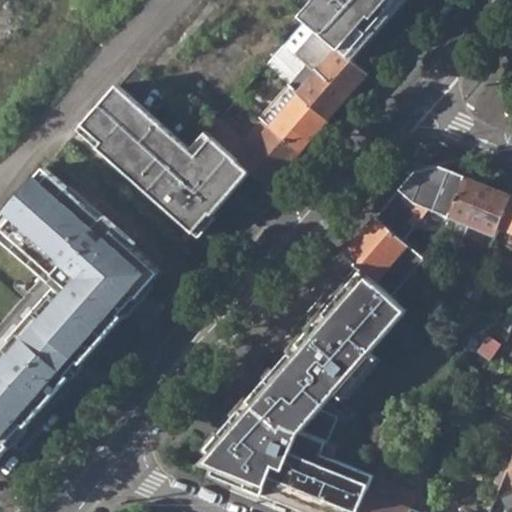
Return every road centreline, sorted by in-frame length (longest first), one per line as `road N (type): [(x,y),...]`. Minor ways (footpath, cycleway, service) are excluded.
road 1 (primary): [(405,112),(96,464)]
road 2 (residential): [(0,174),(164,0)]
road 3 (primary): [(504,0),(405,112)]
